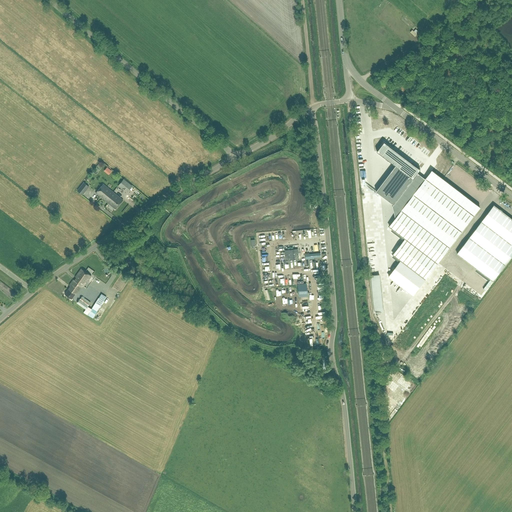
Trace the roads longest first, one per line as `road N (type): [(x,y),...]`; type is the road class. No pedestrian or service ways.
road 1 (track): [(390,511),(379,404),(383,355),(368,306),(349,100)]
road 2 (unclassified): [(354,511),(344,403),(330,354),(331,267),(311,106)]
road 3 (unclassified): [(0,319),(125,224),(236,156)]
road 4 (unclassified): [(236,156),(49,0)]
road 5 (tertiary): [(511,196),(392,106)]
road 6 (track): [(360,79),(422,41),(466,0)]
